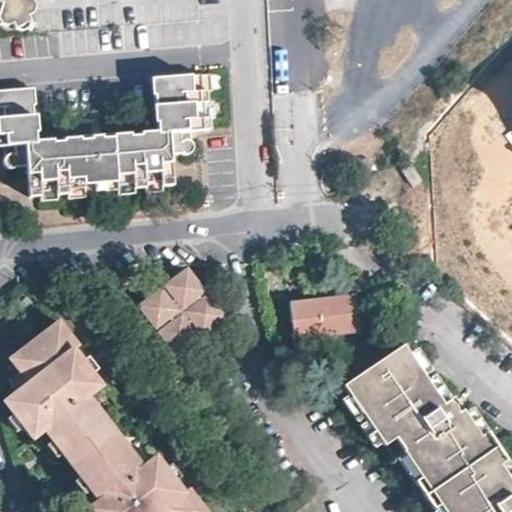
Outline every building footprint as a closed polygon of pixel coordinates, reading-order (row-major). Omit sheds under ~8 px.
[(0,0),(0,30),(7,11),(17,15),(13,26),(16,33),(25,36),(30,35),(33,40),(49,34),(48,32),(47,29),(55,27),(57,18),(52,11),(41,7),(43,0),(64,0),(68,1),(67,0),(0,0)] [(14,103),(13,87),(0,88),(0,146),(1,154),(0,155),(0,166),(3,168),(7,167),(10,166),(20,165),(23,196),(34,195),(34,190),(51,189),(51,194),(63,194),(64,198),(79,197),(79,193),(91,192),(92,196),(103,195),(103,191),(113,190),(114,195),(132,194),(131,189),(141,188),(140,183),(157,181),(158,187),(170,185),(169,155),(178,154),(181,156),(185,156),(188,155),(190,152),(191,150),(190,146),(187,143),(187,131),(207,130),(206,119),(211,118),(211,110),(210,102),(205,103),(205,91),(209,90),(209,73),(166,76),(166,91),(151,93),(152,106),(167,104),(167,120),(153,122),(154,131),(155,154),(140,155),(139,134),(126,135),(127,156),(111,157),(109,134),(109,131),(97,132),(98,142),(87,143),(87,133),(74,134),(74,136),(77,160),(63,161),(60,140),(47,141),(48,162),(33,163),(32,140),(31,130),(17,131),(15,116),(30,115),(29,102),(14,103)] [(149,93),(151,93),(166,91),(166,76),(149,78),(148,78),(149,93)] [(31,86),(13,87),(14,103),(29,102),(31,101),(31,86)] [(151,122),(153,122),(167,120),(167,104),(152,106),(150,106),(151,122)] [(33,114),(30,115),(15,116),(17,131),(31,130),(34,129),(33,114)] [(138,132),(139,134),(140,155),(155,154),(154,131),(138,132)] [(125,133),(109,134),(111,157),(127,156),(126,135),(125,133)] [(60,137),(60,140),(63,161),(77,160),(74,136),(60,137)] [(47,138),(32,140),(33,163),(48,162),(47,141),(47,138)] [(370,169),(368,158),(351,162),(353,173),(370,169)] [(412,188),(421,181),(411,165),(401,171),(412,188)] [(158,192),(158,187),(157,181),(140,183),(141,188),(141,193),(158,192)] [(51,199),(51,194),(51,189),(34,190),(34,195),(35,201),(51,199)] [(166,297),(161,290),(141,305),(156,325),(161,322),(165,328),(160,332),(176,352),(196,337),(192,331),(198,326),(203,331),(221,317),(206,296),(201,301),(197,293),(202,289),(187,271),(168,285),(173,293),(166,297)] [(168,285),(161,290),(166,297),(173,293),(168,285)] [(206,296),(202,289),(197,293),(201,301),(206,296)] [(294,339),(322,336),(358,331),(355,294),(288,303),(294,339)] [(156,325),(160,332),(165,328),(161,322),(156,325)] [(79,365),(84,361),(75,349),(79,347),(62,323),(14,360),(23,373),(31,384),(20,392),(7,402),(16,414),(22,410),(30,421),(24,425),(33,437),(45,429),(54,441),(60,438),(68,448),(63,452),(82,478),(89,474),(96,485),(90,489),(99,501),(88,510),(89,511),(202,511),(187,490),(183,494),(173,481),(168,485),(160,474),(165,470),(156,458),(142,468),(87,396),(102,385),(92,373),(87,377),(79,365)] [(196,337),(203,331),(198,326),(192,331),(196,337)] [(323,345),(322,336),(294,339),(296,349),(323,345)] [(420,377),(406,355),(401,346),(340,386),(346,395),(360,416),(364,423),(371,433),(378,444),(380,447),(382,445),(390,460),(393,458),(400,454),(408,467),(417,479),(426,493),(434,506),(438,511),(511,511),(511,491),(511,492),(502,480),(494,467),(499,464),(481,435),(476,438),(468,427),(461,415),(460,412),(461,411),(453,398),(439,406),(437,403),(431,393),(424,382),(420,377)] [(412,351),(406,355),(420,377),(427,373),(412,351)] [(90,357),(84,361),(79,365),(87,377),(92,373),(98,368),(90,357)] [(12,382),(20,392),(31,384),(23,373),(12,382)] [(430,379),(424,382),(431,393),(437,389),(430,379)] [(437,389),(431,393),(437,403),(443,399),(437,389)] [(352,421),(360,416),(346,395),(339,399),(352,421)] [(17,430),(24,425),(30,421),(22,410),(16,414),(9,420),(17,430)] [(468,411),(461,415),(468,427),(476,422),(468,411)] [(476,422),(468,427),(476,438),(481,435),(483,434),(476,422)] [(364,437),(371,433),(364,423),(358,427),(364,437)] [(371,448),(378,444),(371,433),(364,437),(371,448)] [(56,456),(63,452),(68,448),(60,438),(54,441),(49,446),(56,456)] [(401,470),(408,467),(400,454),(393,458),(401,470)] [(501,462),(499,464),(494,467),(502,480),(510,475),(501,462)] [(172,465),(165,470),(160,474),(168,485),(173,481),(180,476),(172,465)] [(410,484),(417,479),(408,467),(401,470),(410,484)] [(85,493),(90,489),(96,485),(89,474),(82,478),(76,482),(85,493)] [(511,478),(510,475),(502,480),(511,492),(511,491),(511,478)] [(418,498),(426,493),(417,479),(410,484),(418,498)] [(427,511),(434,506),(426,493),(418,498),(427,511)]
